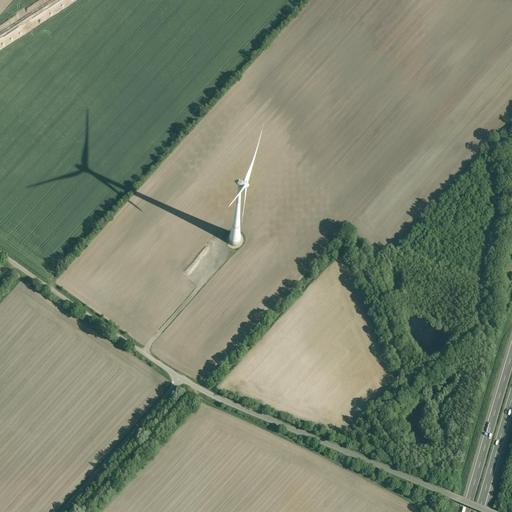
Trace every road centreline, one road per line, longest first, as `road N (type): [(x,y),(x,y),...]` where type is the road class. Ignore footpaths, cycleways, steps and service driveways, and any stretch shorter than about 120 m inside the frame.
road 1 (residential): [(181,373),(483,511)]
road 2 (residential): [(0,250),(181,373)]
road 3 (unknown): [(158,400),(0,295)]
road 4 (residential): [(57,511),(181,373)]
road 5 (motorway): [(511,343),(462,511)]
road 6 (track): [(147,349),(221,251)]
